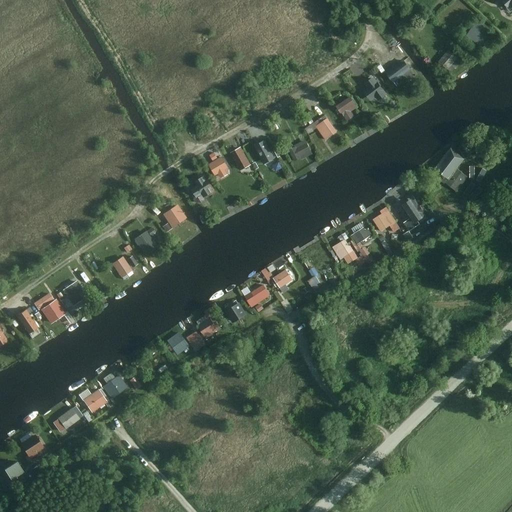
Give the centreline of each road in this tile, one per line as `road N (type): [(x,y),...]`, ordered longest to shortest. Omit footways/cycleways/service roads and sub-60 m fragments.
road 1 (track): [(349,0),(367,29),(337,68),(151,179),(122,223),(0,300)]
road 2 (track): [(314,511),(511,325)]
